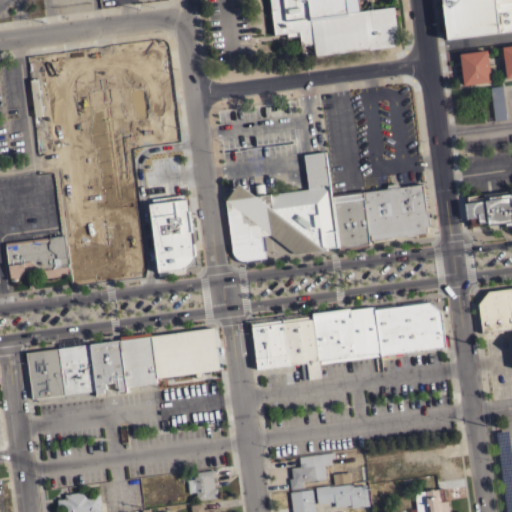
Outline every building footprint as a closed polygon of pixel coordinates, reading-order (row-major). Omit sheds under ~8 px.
[(58,0),(91,0),(93,8),(60,13),(58,0)] [(357,0),(359,11),(393,6),(398,43),(393,44),(394,45),(315,56),(313,44),(301,46),(300,36),(287,38),(287,33),(275,34),(270,0),(357,0)] [(442,0),(511,0),(511,29),(447,38),(442,0)] [(502,46),(511,44),(511,77),(506,78),(502,46)] [(459,53),(487,49),(491,81),(463,85),(459,53)] [(123,271),(124,277),(142,274),(141,268),(145,267),(130,147),(134,141),(132,123),(127,115),(124,84),(110,86),(110,82),(100,84),(100,87),(87,89),(91,117),(88,125),(90,143),(96,153),(96,165),(100,168),(101,176),(98,179),(99,190),(103,195),(104,205),(100,205),(102,221),(106,220),(107,229),(104,229),(106,238),(114,236),(115,243),(106,244),(106,242),(90,243),(90,246),(84,246),(84,244),(69,246),(73,279),(89,278),(89,275),(94,275),(94,277),(109,275),(109,273),(123,271)] [(506,118),(494,120),(489,86),(502,85),(506,118)] [(232,191),(237,184),(238,182),(255,195),(254,184),(263,183),(265,194),(308,189),(303,154),(325,151),(325,152),(326,152),(335,223),(338,246),(338,249),(296,255),(269,234),(263,235),(265,251),(266,258),(264,258),(264,260),(244,262),(239,262),(235,259),(231,255),(230,252),(223,200),(225,200),(232,191)] [(373,240),(371,240),(371,239),(370,239),(369,234),(363,191),(387,188),(387,184),(398,183),(398,187),(422,183),(423,186),(423,185),(427,212),(428,212),(428,213),(430,213),(431,226),(427,227),(428,233),(391,238),(392,239),(373,241),(373,240)] [(511,224),(506,225),(505,223),(488,225),(488,221),(471,224),(470,218),(467,218),(465,203),(468,202),(467,199),(484,197),(483,194),(511,189),(511,224)] [(363,191),(369,234),(370,243),(369,246),(341,250),(339,248),(338,246),(332,196),(363,191)] [(185,268),(186,272),(159,276),(158,271),(149,203),(152,203),(152,199),(184,194),(184,199),(187,198),(187,200),(189,200),(196,253),(196,256),(195,260),(192,264),(189,266),(186,267),(185,268)] [(69,274),(57,275),(57,276),(39,278),(28,270),(23,270),(16,280),(9,281),(4,243),(31,239),(32,241),(33,241),(33,239),(64,234),(66,245),(69,274)] [(511,328),(482,333),(478,304),(487,292),(511,288),(511,328)] [(373,306),(428,299),(429,302),(430,303),(432,300),(441,307),(439,309),(440,311),(444,335),(446,335),(447,346),(445,346),(402,352),(403,354),(394,356),(393,353),(387,354),(388,356),(383,357),(383,355),(380,355),(379,352),(373,306)] [(378,352),(378,356),(318,363),(312,315),(312,312),(349,308),(349,309),(373,306),(379,352),(378,352)] [(320,377),(302,380),(300,363),(287,365),(280,319),(312,315),(318,363),(320,377)] [(287,365),(257,369),(251,323),(280,319),(287,365)] [(150,336),(213,328),(218,369),(201,371),(202,377),(196,377),(195,373),(156,378),(150,336)] [(156,382),(126,386),(120,340),(150,336),(156,378),(156,382)] [(126,390),(118,391),(118,387),(115,387),(114,382),(105,383),(106,388),(103,389),(104,393),(96,394),(96,393),(89,344),(120,340),(126,386),(126,390)] [(63,398),(57,348),(89,344),(96,393),(63,398)] [(35,401),(35,398),(32,399),(26,352),(57,348),(63,398),(35,401)] [(490,432),(501,511),(511,511),(511,501),(502,430),(490,432)] [(334,457),(330,458),(331,463),(324,464),(325,478),(302,481),(303,487),(290,489),(288,478),(292,478),(290,467),(299,466),(298,456),(334,451),(334,457)] [(195,491),(188,492),(186,479),(194,478),(193,472),(214,469),(215,477),(213,477),(214,488),(217,487),(218,497),(196,500),(195,491)] [(333,484),(332,473),(349,471),(351,482),(333,484)] [(334,507),(334,501),(316,503),(315,494),(313,495),(312,488),(314,488),(314,487),(328,485),(328,486),(349,483),(350,484),(352,484),(352,486),(366,484),(369,505),(351,508),(350,504),(334,507)] [(311,488),(314,511),(291,511),(289,492),(311,488)] [(448,511),(427,511),(424,490),(438,489),(439,497),(440,497),(440,501),(447,500),(448,511)] [(62,511),(62,508),(58,509),(57,505),(56,506),(56,503),(57,502),(56,499),(64,498),(64,494),(87,491),(88,495),(99,493),(101,511),(62,511)] [(219,511),(190,511),(190,504),(202,503),(203,508),(219,506),(219,511)]
